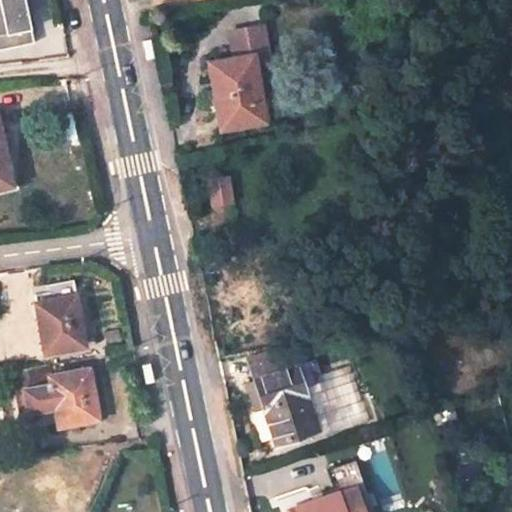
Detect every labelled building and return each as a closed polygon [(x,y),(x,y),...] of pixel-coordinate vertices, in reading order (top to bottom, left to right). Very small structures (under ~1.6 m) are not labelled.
[(0,0),(0,47),(25,43),(18,0),(0,0)] [(256,60),(215,67),(228,132),(270,125),(256,60)] [(0,114),(0,181),(11,179),(0,114)] [(236,216),(233,187),(212,189),(216,218),(236,216)] [(73,284),(38,288),(41,309),(36,310),(42,344),(81,338),(73,284)] [(32,311),(36,310),(41,309),(38,288),(29,290),(32,311)] [(58,416),(92,411),(85,360),(47,366),(44,356),(12,359),(18,400),(55,395),(58,416)] [(296,401),(262,414),(275,447),(318,433),(306,403),(328,395),(320,372),(290,383),(296,401)] [(258,396),(262,414),(296,401),(290,383),(258,396)] [(49,418),(58,416),(55,395),(45,397),(49,418)]
